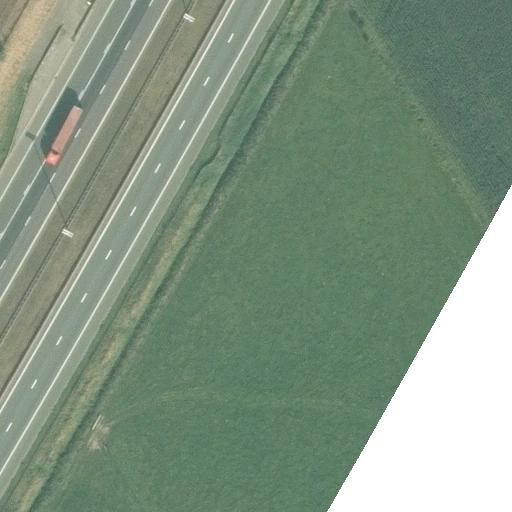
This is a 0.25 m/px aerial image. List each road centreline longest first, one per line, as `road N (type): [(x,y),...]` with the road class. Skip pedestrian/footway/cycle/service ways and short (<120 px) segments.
road 1 (motorway): [(0,435),(250,0)]
road 2 (motorway): [(152,0),(0,265)]
